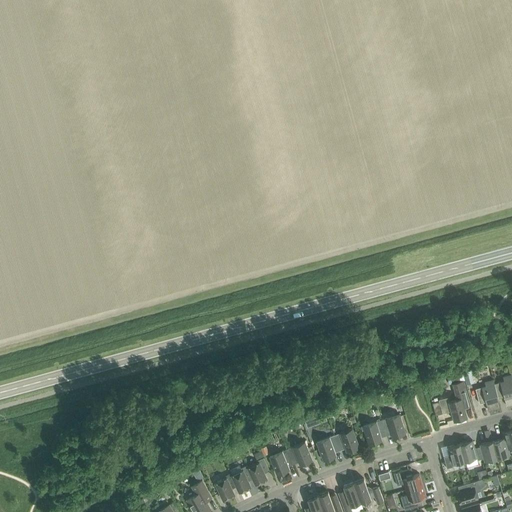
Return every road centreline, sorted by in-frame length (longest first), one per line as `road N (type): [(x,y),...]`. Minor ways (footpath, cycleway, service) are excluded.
road 1 (secondary): [(0,393),(511,253)]
road 2 (residential): [(284,492),(426,442)]
